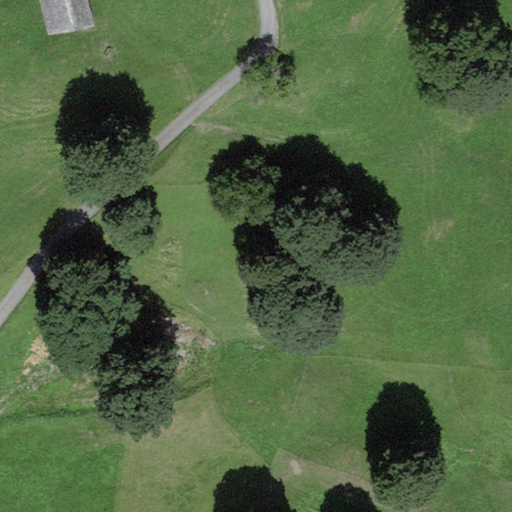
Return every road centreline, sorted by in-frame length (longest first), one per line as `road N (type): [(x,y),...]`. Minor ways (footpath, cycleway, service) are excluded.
road 1 (track): [(0,313),(91,205),(259,58),(270,33),(265,0)]
road 2 (track): [(90,31),(171,57),(185,69),(189,112)]
